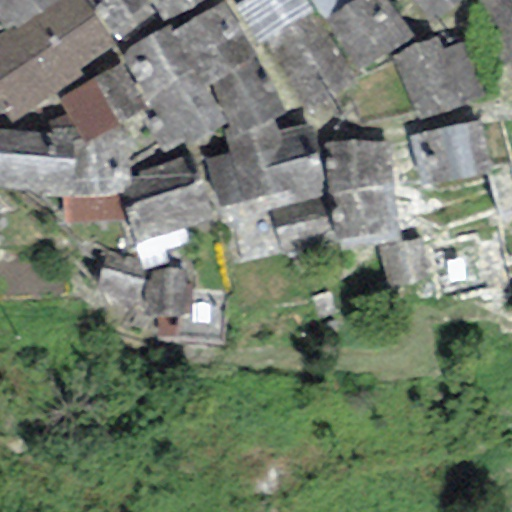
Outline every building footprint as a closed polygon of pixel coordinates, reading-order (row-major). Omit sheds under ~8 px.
[(114,45),(84,0),(64,0),(13,32),(10,27),(0,32),(0,108),(8,106),(13,115),(84,76),(78,70),(114,45)] [(0,0),(0,24),(3,23),(10,27),(13,32),(64,0),(0,0)] [(152,16),(141,0),(84,0),(114,45),(152,16)] [(151,0),(163,23),(203,0),(151,0)] [(238,0),(234,3),(258,50),(263,42),(309,114),(361,79),(356,74),(306,0),(238,0)] [(306,0),(356,74),(411,37),(385,0),(306,0)] [(466,0),(416,0),(435,24),(466,0)] [(511,0),(479,0),(475,3),(504,49),(497,54),(511,80),(511,0)] [(223,5),(173,35),(204,86),(254,56),(223,5)] [(204,86),(173,35),(168,26),(119,53),(173,146),(186,137),(189,143),(226,124),(204,86)] [(434,40),(394,58),(416,121),(482,97),(460,43),(440,51),(434,40)] [(284,114),(254,56),(204,86),(226,124),(230,131),(220,136),(231,153),(233,157),(282,137),(278,130),(272,119),(284,114)] [(121,66),(60,102),(67,116),(74,129),(83,147),(143,109),(121,66)] [(160,149),(143,109),(83,147),(73,148),(71,197),(62,196),(62,222),(125,219),(115,195),(132,188),(127,177),(123,167),(160,149)] [(47,132),(0,130),(0,190),(62,196),(71,197),(73,148),(74,129),(67,116),(48,121),(47,132)] [(478,125),(409,137),(418,188),(487,175),(478,125)] [(309,126),(278,130),(282,137),(233,157),(231,153),(204,160),(219,225),(227,223),(233,267),(279,257),(269,212),(322,200),(309,126)] [(386,145),(324,138),(329,195),(390,190),(386,145)] [(209,217),(184,154),(127,177),(132,188),(115,195),(125,219),(135,246),(209,217)] [(397,240),(390,190),(329,195),(339,251),(377,244),(397,240)] [(322,200),(269,212),(279,257),(332,245),(329,232),(322,200)] [(397,240),(377,244),(386,293),(429,285),(420,236),(397,240)] [(148,258),(106,251),(99,295),(141,302),(147,264),(148,258)] [(193,271),(147,264),(141,302),(139,313),(185,321),(193,271)]
